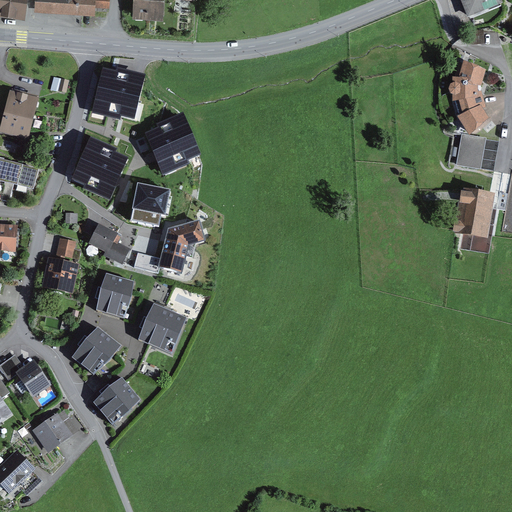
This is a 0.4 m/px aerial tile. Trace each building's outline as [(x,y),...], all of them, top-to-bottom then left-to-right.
[(25,0),(0,0),(0,12),(23,16),(25,0)] [(161,0),(134,0),(134,16),(160,17),(161,0)] [(497,0),(461,0),(468,17),(500,5),(497,0)] [(481,86),(485,71),(463,65),(460,78),(456,77),(454,80),(454,84),(449,82),(445,84),(443,89),(446,92),(452,95),(456,117),(461,119),(471,132),(488,119),(480,109),(482,105),(478,87),(481,86)] [(105,70),(93,115),(119,122),(120,118),(133,122),(145,77),(117,69),(116,73),(105,70)] [(36,102),(11,96),(6,114),(31,120),(36,102)] [(31,120),(6,114),(2,132),(27,138),(31,120)] [(157,129),(146,134),(163,176),(189,166),(187,162),(199,157),(181,114),(155,125),(157,129)] [(486,139),(462,136),(457,164),(481,168),(486,139)] [(115,152),(92,142),(74,181),(86,186),(85,190),(108,201),(126,160),(114,155),(115,152)] [(36,172),(0,162),(0,181),(32,190),(36,172)] [(171,192),(136,186),(130,219),(160,225),(161,216),(166,217),(171,192)] [(492,198),(462,194),(457,232),(493,237),(495,225),(488,224),(492,198)] [(199,224),(169,231),(162,270),(184,276),(189,247),(205,243),(199,224)] [(16,228),(0,226),(0,250),(15,252),(16,228)] [(119,238),(99,229),(91,245),(108,252),(106,257),(121,264),(127,252),(115,246),(119,238)] [(73,245),(60,242),(58,256),(70,258),(73,245)] [(162,259),(138,253),(134,268),(158,274),(162,259)] [(75,267),(49,262),(44,287),(70,292),(75,267)] [(132,286),(107,279),(98,310),(123,317),(132,286)] [(184,321),(155,308),(141,340),(170,353),(184,321)] [(98,332),(75,359),(94,375),(117,348),(98,332)] [(17,349),(2,360),(11,373),(27,362),(17,349)] [(43,354),(23,366),(40,393),(60,381),(43,354)] [(0,421),(19,409),(7,392),(14,388),(2,370),(0,370),(0,421)] [(121,382),(96,404),(113,424),(139,402),(121,382)] [(57,418),(36,432),(48,451),(70,437),(57,418)] [(17,455),(0,469),(0,482),(9,492),(32,472),(17,455)]
